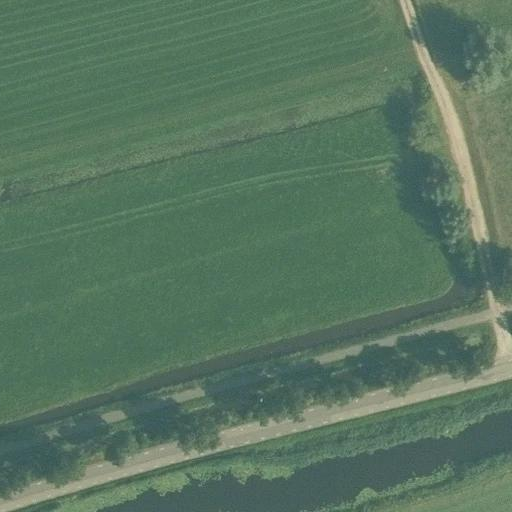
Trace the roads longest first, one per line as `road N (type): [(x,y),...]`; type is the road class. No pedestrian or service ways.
road 1 (tertiary): [(0,503),(511,368)]
road 2 (track): [(511,368),(406,0)]
road 3 (track): [(452,144),(241,197)]
